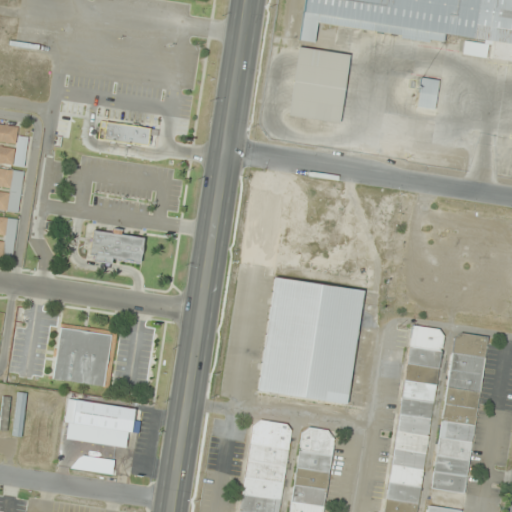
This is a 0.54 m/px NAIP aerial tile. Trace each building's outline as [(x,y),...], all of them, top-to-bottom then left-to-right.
[(511,0),(305,0),(300,41),(314,43),(317,24),(443,40),(444,34),(465,37),(462,57),(511,63),(511,0)] [(339,123),(348,54),(297,47),(288,116),(339,123)] [(417,107),(435,108),(438,80),(420,78),(417,107)] [(99,120),(149,128),(147,136),(149,136),(148,146),(146,146),(146,147),(130,144),(130,145),(96,140),(99,120)] [(0,163),(24,166),(28,138),(17,137),(18,126),(0,123),(0,141),(0,163)] [(24,171),(13,170),(10,192),(0,191),(0,209),(18,212),(24,171)] [(0,258),(12,260),(17,218),(0,216),(0,234),(0,238),(0,258)] [(140,265),(144,238),(93,229),(89,256),(140,265)] [(258,392),(346,403),(361,290),(274,278),(258,392)] [(52,379),(109,387),(117,331),(59,323),(52,379)] [(417,511),(443,330),(410,325),(384,511),(417,511)] [(432,490),(465,495),(487,337),(454,332),(432,490)] [(15,390),(5,389),(4,424),(13,424),(15,390)] [(67,411),(65,424),(132,432),(135,408),(75,400),(74,412),(67,411)] [(278,511),(291,425),(251,419),(238,511),(278,511)] [(323,511),(333,431),(300,427),(289,511),(323,511)]
